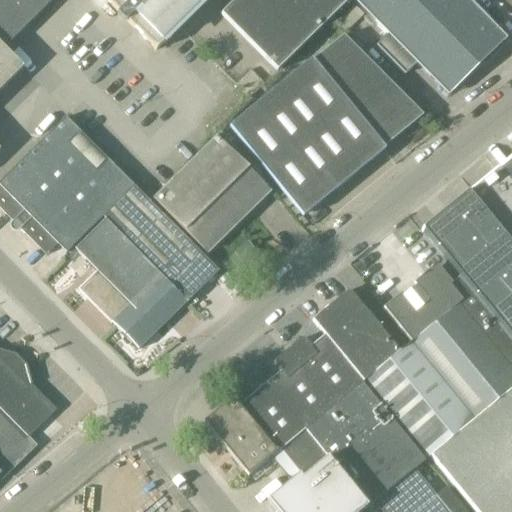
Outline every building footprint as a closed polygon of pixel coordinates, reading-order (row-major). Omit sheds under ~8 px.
[(0,0),(0,44),(4,49),(53,0),(0,0)] [(105,0),(156,51),(207,0),(105,0)] [(236,0),(221,15),(277,71),(349,0),(236,0)] [(388,34),(417,63),(448,96),(481,63),(484,66),(509,42),(489,21),(488,22),(466,0),(359,0),(357,3),(388,34)] [(405,75),(417,63),(388,34),(377,45),(405,75)] [(344,36),(232,128),(303,215),(423,117),(344,36)] [(0,44),(0,150),(0,151),(0,150),(0,91),(24,68),(4,49),(0,44)] [(251,70),(237,84),(248,95),(262,81),(251,70)] [(188,303),(219,272),(66,118),(0,183),(0,206),(47,254),(45,255),(46,256),(58,244),(66,252),(65,253),(66,254),(103,218),(188,303)] [(206,253),(223,237),(269,191),(256,178),(258,177),(221,132),(153,199),(206,253)] [(511,157),(467,194),(511,248),(511,157)] [(423,229),(421,231),(423,233),(459,277),(458,278),(459,279),(511,343),(511,248),(467,194),(447,210),(450,214),(439,223),(436,219),(435,220),(435,221),(424,230),(423,229)] [(79,290),(138,350),(139,349),(138,349),(185,302),(186,303),(186,302),(105,220),(76,249),(97,271),(79,290)] [(436,270),(385,311),(411,343),(475,421),(511,390),(511,343),(459,279),(449,286),(436,270)] [(348,291),(312,320),(325,335),(364,383),(364,384),(366,383),(427,458),(426,459),(427,460),(430,457),(475,421),(411,343),(399,353),(381,330),(367,313),(348,291)] [(234,401),(205,425),(248,478),(280,451),(362,384),(364,383),(325,335),(310,348),(303,338),(273,362),(281,372),(239,407),(238,406),(234,401)] [(0,476),(3,479),(36,446),(26,436),(29,433),(52,410),(0,357),(0,476)] [(298,476),(267,501),(276,511),(362,511),(367,508),(368,508),(374,503),(425,461),(362,384),(280,451),(273,457),(278,463),(283,458),(298,476)] [(511,511),(511,390),(475,421),(430,457),(474,511),(511,511)] [(465,511),(446,488),(436,496),(416,511),(465,511)]
